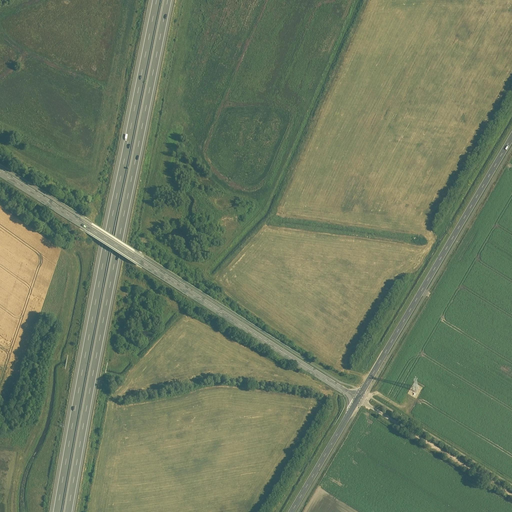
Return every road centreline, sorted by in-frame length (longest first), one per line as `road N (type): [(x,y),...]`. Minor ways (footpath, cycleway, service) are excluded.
road 1 (motorway): [(68,511),(168,0)]
road 2 (motorway): [(156,0),(57,511)]
road 3 (tertiary): [(0,176),(356,399)]
road 4 (track): [(0,209),(71,260),(64,321),(12,511)]
road 5 (tertiary): [(356,399),(511,130)]
road 6 (track): [(511,496),(356,399)]
road 7 (tertiary): [(291,511),(356,399)]
